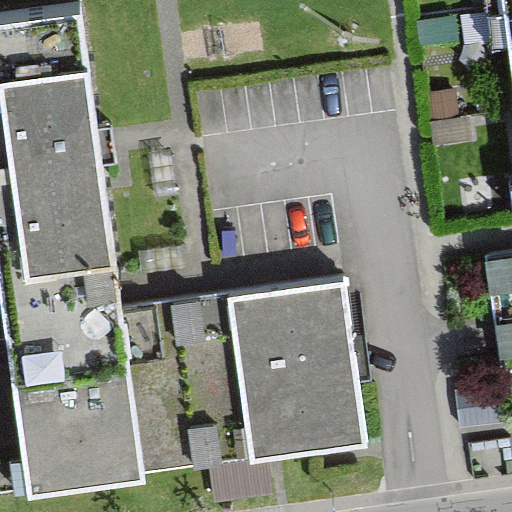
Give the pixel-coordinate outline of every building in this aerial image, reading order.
[(0,11),(0,250),(113,234),(79,0),(0,11)] [(511,0),(503,0),(505,11),(511,9),(511,0)] [(0,250),(0,275),(7,325),(0,325),(0,496),(31,492),(148,476),(124,308),(113,234),(0,250)] [(345,276),(220,294),(244,462),(369,444),(345,276)] [(220,294),(124,308),(148,476),(244,462),(220,294)]
